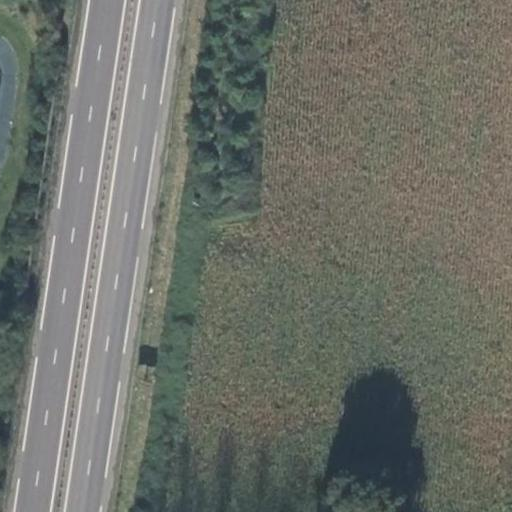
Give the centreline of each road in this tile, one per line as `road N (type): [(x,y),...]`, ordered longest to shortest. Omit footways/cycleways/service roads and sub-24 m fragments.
road 1 (trunk): [(105,0),(31,511)]
road 2 (trunk): [(85,511),(158,0)]
